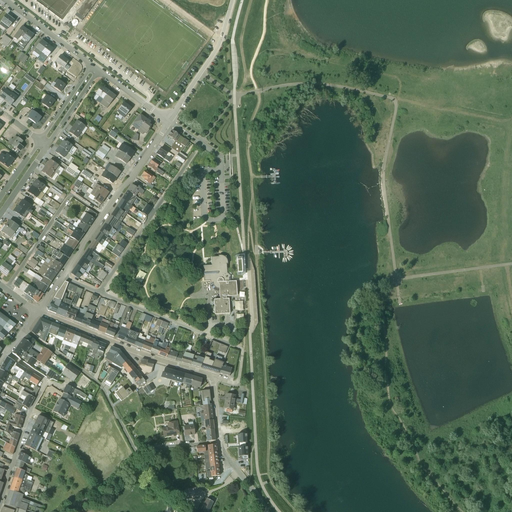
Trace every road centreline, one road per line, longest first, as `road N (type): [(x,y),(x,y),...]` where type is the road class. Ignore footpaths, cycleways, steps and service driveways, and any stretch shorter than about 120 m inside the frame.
road 1 (track): [(259,91),(249,154),(268,474)]
road 2 (residential): [(37,311),(212,376)]
road 3 (residential): [(23,330),(95,381),(138,454)]
road 4 (unclassified): [(6,290),(71,195),(101,216)]
road 5 (unclassified): [(168,121),(216,48),(232,0)]
road 6 (residential): [(0,503),(45,380)]
